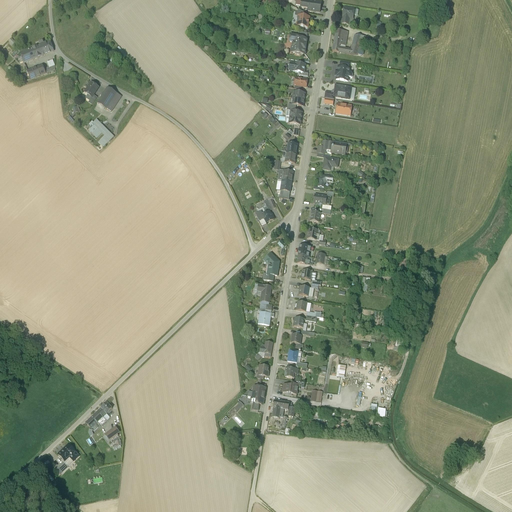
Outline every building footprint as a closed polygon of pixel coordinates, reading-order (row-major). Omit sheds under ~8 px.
[(307,12),(320,13),(321,4),(305,1),(305,0),(301,0),(300,8),(308,9),(307,12)] [(344,8),(342,24),(348,25),(349,19),(352,20),(353,16),(354,10),(344,8)] [(304,28),(308,29),(309,18),(306,17),(298,16),(297,19),(295,21),(297,23),(296,27),(300,27),(301,30),(304,28)] [(343,32),(336,30),(332,52),(339,53),(343,32)] [(348,33),(343,32),(339,53),(357,56),(361,37),(353,35),(350,50),(345,49),(348,33)] [(300,55),(305,55),(307,40),(300,39),(300,37),(298,37),(290,36),(289,43),(292,43),(291,53),(295,54),(296,55),(299,56),(300,55)] [(361,37),(357,56),(360,57),(363,45),(365,46),(367,38),(361,37)] [(18,46),(11,39),(9,42),(17,51),(19,49),(17,46),(18,46)] [(40,46),(36,47),(40,57),(54,52),(50,42),(44,44),(40,46)] [(40,57),(36,47),(20,54),(24,64),(40,57)] [(45,74),(46,74),(55,71),(55,66),(54,65),(53,62),(48,63),(49,68),(44,70),(45,74)] [(302,74),(304,74),(305,66),(297,65),(290,64),(289,72),(298,73),(302,74)] [(42,66),(27,72),(31,80),(45,74),(44,70),(42,66)] [(336,77),(336,81),(348,82),(348,78),(351,79),(352,78),(353,76),(352,75),(349,74),(350,70),(348,70),(340,68),(338,68),(337,72),(336,77)] [(302,88),(306,89),(307,81),(295,79),(294,87),(295,87),(302,88)] [(98,88),(91,83),(86,91),(89,93),(87,95),(92,98),(94,95),(98,88)] [(348,96),(350,96),(351,89),(335,86),(335,91),(334,91),(331,93),(331,94),(335,94),(334,97),(341,99),(346,100),(347,96),(348,96)] [(121,97),(107,88),(97,104),(111,113),(121,97)] [(296,93),(293,93),(292,99),(304,101),(305,94),(303,94),(296,93)] [(97,98),(94,95),(92,98),(87,95),(86,97),(86,99),(90,101),(88,103),(92,105),(97,98)] [(304,101),(292,99),(291,105),(291,106),(296,106),(303,107),(304,101)] [(337,104),(335,115),(350,117),(352,106),(337,104)] [(276,123),(269,115),(266,118),(273,126),(276,123)] [(101,141),(106,146),(114,138),(98,122),(93,126),(95,128),(90,133),(95,138),(100,133),(102,135),(104,138),(101,141)] [(270,136),(280,125),(277,123),(268,134),(270,136)] [(332,150),(333,143),(323,142),(322,148),(325,149),(332,150)] [(346,144),(333,142),(333,143),(332,150),(332,153),(341,155),(342,152),(345,152),(346,144)] [(286,154),(295,155),(296,146),(293,145),(293,144),(291,144),(291,145),(287,145),(287,148),(286,150),(286,154)] [(295,155),(286,154),(285,162),(288,162),(288,164),(290,164),(291,163),(294,163),(295,155)] [(339,161),(325,158),(323,171),(331,172),(332,167),(338,168),(339,161)] [(282,181),(284,171),(278,170),(278,171),(275,170),(274,173),(278,174),(277,181),(282,181)] [(282,181),(291,183),(293,172),(289,172),(289,171),(287,170),(286,171),(284,171),(282,181)] [(318,188),(324,189),(325,185),(328,182),(333,183),(334,178),(324,176),(319,179),(318,188)] [(290,191),(291,183),(282,181),(281,190),(282,190),(290,191)] [(328,197),(315,195),(313,204),(324,206),(326,206),(328,197)] [(267,210),(269,213),(275,210),(271,202),(268,204),(270,208),(267,210)] [(321,213),(313,212),(311,222),(319,224),(320,219),(321,219),(321,213)] [(264,222),(266,226),(274,221),(273,218),(271,218),(269,213),(266,215),(262,217),(264,222)] [(318,231),(309,230),(308,240),(319,241),(320,236),(317,235),(318,231)] [(309,258),(311,248),(300,246),(298,256),(309,258)] [(325,255),(318,254),(316,264),(323,265),(325,255)] [(279,263),(271,255),(264,262),(269,266),(269,267),(268,275),(274,276),(277,277),(279,263)] [(309,258),(298,256),(297,264),(304,265),(305,262),(308,263),(309,262),(309,258)] [(312,273),(302,271),(301,280),(311,282),(311,281),(312,273)] [(262,303),(269,304),(272,287),(264,286),(264,287),(259,286),(258,292),(257,295),(259,296),(260,296),(262,297),(261,303),(262,303)] [(310,289),(300,287),(298,296),(308,298),(310,289)] [(273,305),(269,304),(262,303),(261,307),(263,307),(263,310),(267,311),(272,312),(273,305)] [(307,304),(297,303),(296,311),(306,313),(307,304)] [(259,324),(270,326),(272,318),(266,317),(266,315),(261,314),(259,324)] [(305,320),(295,318),(293,327),(303,329),(304,325),(304,322),(305,320)] [(302,337),(293,335),(292,345),(296,345),(301,346),(302,337)] [(259,353),(270,354),(272,343),(265,342),(264,349),(259,348),(259,352),(259,353)] [(298,353),(289,351),(288,363),(297,364),(298,353)] [(270,358),(270,354),(259,353),(259,352),(253,358),(257,361),(261,357),(270,358)] [(264,378),(268,378),(268,373),(268,368),(260,367),(259,377),(258,377),(264,378)] [(299,371),(288,370),(286,379),(298,381),(299,380),(299,377),(298,376),(299,371)] [(292,386),(285,385),(284,393),(298,396),(299,388),(300,384),(293,382),(292,386)] [(263,400),(264,401),(266,390),(265,390),(265,387),(259,386),(258,389),(254,388),(252,399),(257,399),(256,405),(259,406),(262,406),(263,400)] [(318,395),(312,394),(311,402),(316,403),(321,403),(322,394),(318,393),(318,395)] [(289,404),(275,401),(273,408),(273,409),(272,418),(279,419),(279,418),(281,410),(284,410),(288,411),(289,404)] [(234,409),(237,412),(243,405),(240,402),(234,409)] [(112,410),(107,404),(101,410),(106,415),(108,414),(112,410)] [(384,418),(385,409),(377,408),(377,417),(384,418)] [(112,418),(108,414),(106,415),(101,410),(87,423),(92,429),(100,421),(105,425),(112,418)] [(119,433),(116,428),(105,436),(109,441),(116,435),(119,433)] [(119,438),(116,435),(109,441),(111,444),(119,438)] [(115,450),(122,448),(121,441),(116,443),(117,447),(114,448),(115,450)] [(62,451),(57,455),(64,462),(67,459),(70,456),(75,461),(79,457),(68,446),(62,451)] [(68,467),(75,461),(70,456),(67,459),(64,462),(63,463),(68,467)] [(56,470),(61,475),(68,468),(68,467),(63,463),(56,470)]
